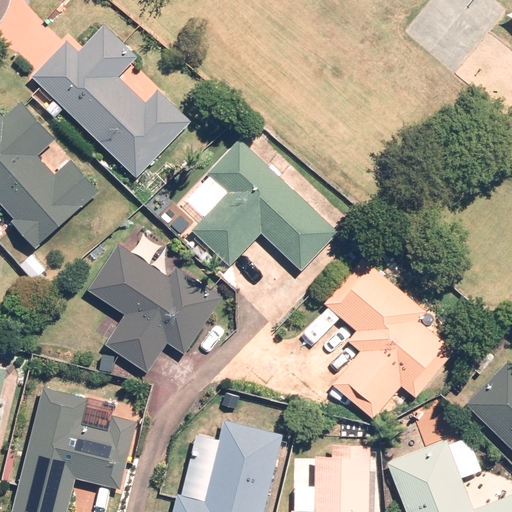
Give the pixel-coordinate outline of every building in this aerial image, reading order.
[(66,39),(30,76),(41,86),(38,89),(51,101),(45,108),(55,117),(64,108),(136,176),(190,120),(157,88),(144,101),(117,76),(137,55),(104,24),(78,51),(66,39)] [(0,203),(14,218),(11,221),(36,248),(100,189),(71,158),(55,173),(38,155),(56,138),(22,99),(3,116),(0,112),(0,203)] [(338,231),(239,138),(207,171),(227,191),(191,229),(229,265),(260,233),(300,270),(338,231)] [(147,372),(167,342),(184,353),(222,296),(176,265),(168,276),(118,242),(87,288),(124,313),(104,343),(147,372)] [(426,310),(363,257),(324,303),(356,330),(348,340),(360,350),(332,384),(373,418),(401,385),(415,397),(455,350),(418,320),(426,310)] [(511,362),(508,359),(465,402),(511,448),(511,362)] [(121,488),(137,421),(112,415),(109,426),(83,420),(89,397),(43,386),(11,511),(67,511),(76,477),(121,488)] [(449,414),(429,422),(437,441),(456,433),(449,414)] [(225,418),(204,499),(178,493),(172,511),(263,511),(283,433),(225,418)] [(446,439),(387,463),(406,511),(511,511),(511,493),(474,508),(461,476),(481,468),(469,436),(448,444),(446,439)] [(368,511),(370,444),(332,443),(332,455),(316,455),(315,485),(294,484),(294,510),(291,510),(290,511),(368,511)]
